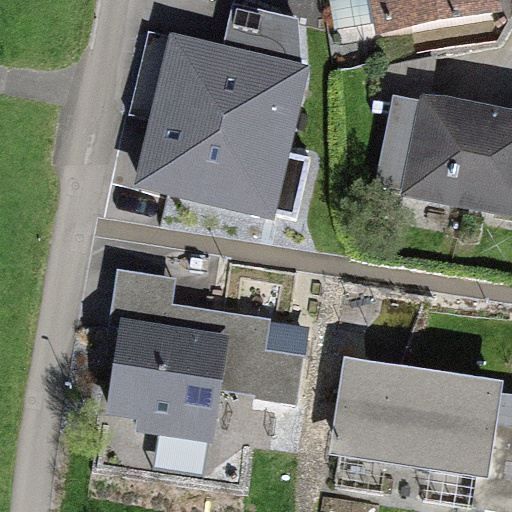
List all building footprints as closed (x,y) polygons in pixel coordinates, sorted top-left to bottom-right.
[(501,0),(372,0),(378,32),(503,12),(501,0)] [(313,68),(168,35),(133,183),(278,217),(313,68)] [(511,111),(394,89),(374,194),(511,220),(511,111)] [(174,274),(123,268),(100,459),(249,477),(257,404),(302,410),(313,323),(170,306),(174,274)] [(502,383),(343,361),(329,457),(488,480),(502,383)]
